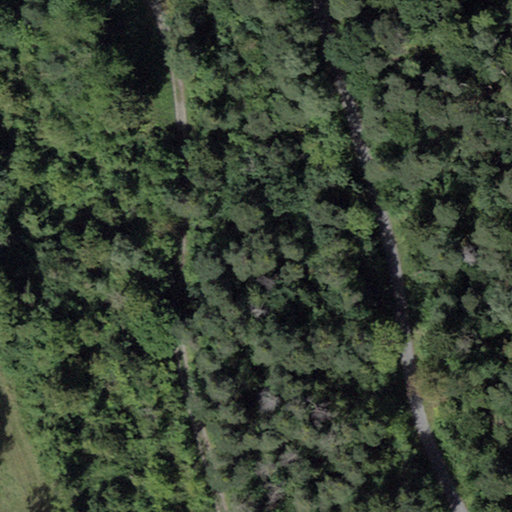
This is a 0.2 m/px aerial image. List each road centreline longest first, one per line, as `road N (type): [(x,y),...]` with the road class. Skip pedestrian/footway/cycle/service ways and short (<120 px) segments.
road 1 (unclassified): [(329,0),(394,219),(454,511)]
road 2 (track): [(150,0),(173,40),(184,156),(173,343),(220,511)]
road 3 (track): [(48,511),(32,481),(0,322)]
